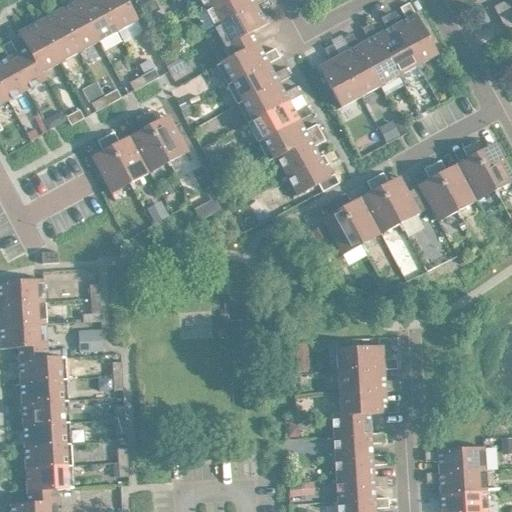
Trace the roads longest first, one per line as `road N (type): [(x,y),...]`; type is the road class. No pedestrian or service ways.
road 1 (residential): [(411,511),(404,420),(418,403),(411,319)]
road 2 (residential): [(496,107),(438,0)]
